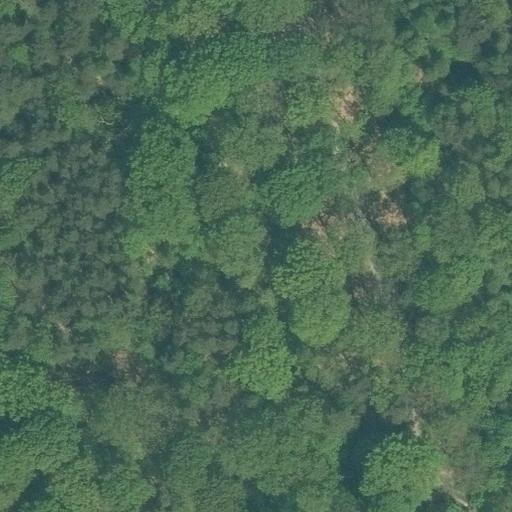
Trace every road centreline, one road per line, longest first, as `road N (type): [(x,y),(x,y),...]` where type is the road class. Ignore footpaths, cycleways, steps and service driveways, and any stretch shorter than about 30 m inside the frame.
road 1 (track): [(432,511),(441,475),(281,0)]
road 2 (track): [(147,511),(441,475)]
